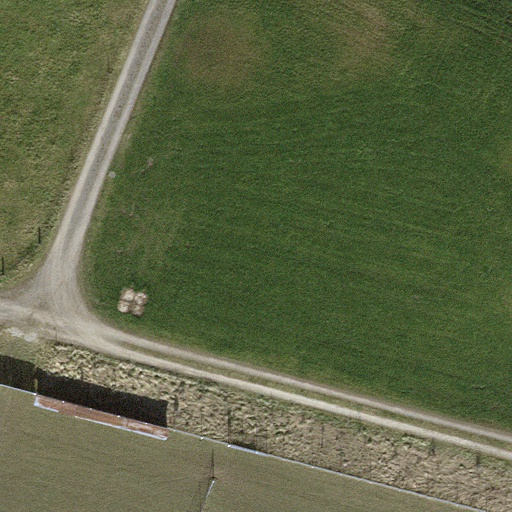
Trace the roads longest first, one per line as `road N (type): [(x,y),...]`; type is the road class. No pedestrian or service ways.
road 1 (track): [(0,308),(511,445)]
road 2 (track): [(173,0),(48,321)]
